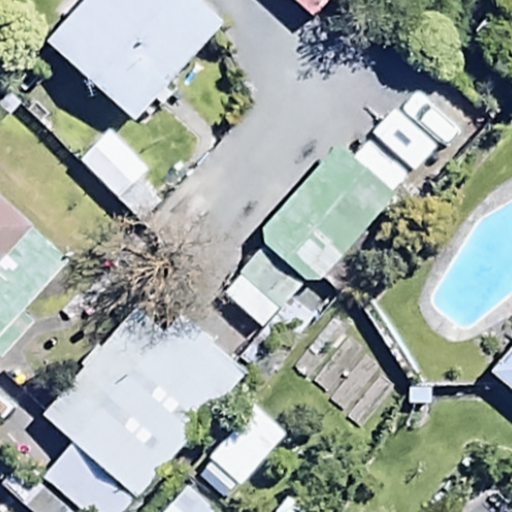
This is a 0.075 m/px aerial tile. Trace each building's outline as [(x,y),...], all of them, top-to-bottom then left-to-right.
[(218,28),(186,0),(85,0),(39,55),(129,132),(218,28)] [(511,0),(498,0),(511,12),(511,0)] [(249,242),(306,293),(404,183),(366,149),(349,168),(331,151),(249,242)] [(0,357),(73,275),(0,210),(0,357)] [(63,511),(121,511),(178,449),(187,458),(233,406),(224,398),(240,381),(146,296),(33,421),(66,450),(34,485),(63,511)] [(312,327),(286,304),(235,364),(261,386),(312,327)] [(511,344),(483,379),(511,404),(511,344)] [(201,511),(184,495),(167,511),(201,511)]
